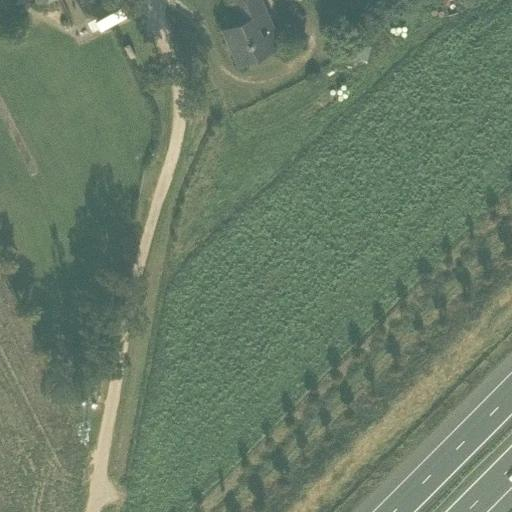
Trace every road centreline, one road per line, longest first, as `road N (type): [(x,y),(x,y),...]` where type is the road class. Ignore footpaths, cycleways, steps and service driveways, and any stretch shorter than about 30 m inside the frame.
road 1 (unclassified): [(91,511),(179,114),(173,63),(145,0)]
road 2 (motorway): [(511,388),(389,511)]
